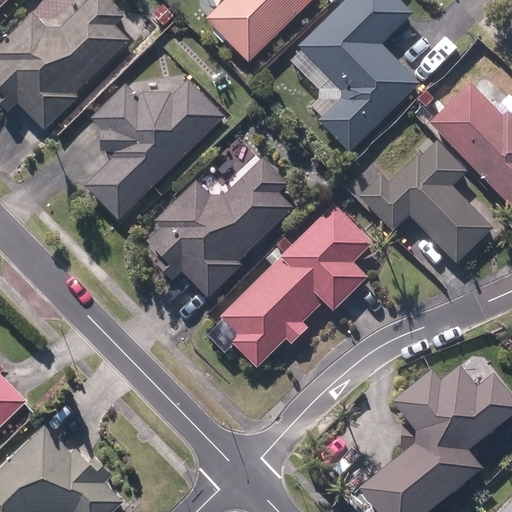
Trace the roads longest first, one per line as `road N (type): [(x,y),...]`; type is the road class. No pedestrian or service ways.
road 1 (residential): [(240,475),(0,228)]
road 2 (residential): [(240,475),(347,367),(511,288)]
